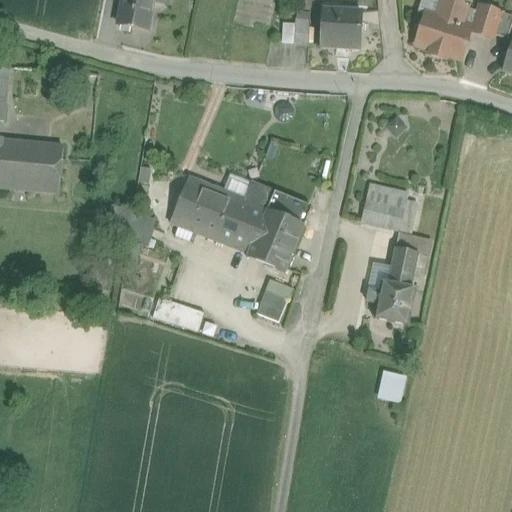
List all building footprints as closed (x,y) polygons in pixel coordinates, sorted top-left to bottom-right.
[(149,17),(152,3),(170,6),(171,0),(123,0),(119,28),(147,33),(149,17)] [(436,21),(426,17),(415,49),(432,54),(430,58),(445,62),(446,59),(461,63),(470,35),(469,34),(470,31),(462,28),(467,11),(464,10),(462,5),(450,1),(445,3),(442,3),(436,21)] [(299,24),(287,24),(287,45),(312,45),(313,13),(299,13),(299,24)] [(362,15),(322,13),(320,49),(360,51),(362,15)] [(511,43),(502,73),(511,76),(511,43)] [(2,137),(0,157),(0,189),(74,196),(78,143),(2,137)] [(247,256),(266,212),(188,180),(170,224),(247,256)] [(361,224),(406,234),(409,220),(417,222),(418,217),(409,215),(414,193),(370,184),(361,224)] [(289,221),(266,212),(246,261),(284,275),(304,227),(289,221)] [(416,267),(393,262),(391,272),(389,282),(388,287),(410,292),(416,267)] [(391,272),(370,268),(367,281),(364,295),(368,296),(369,293),(379,295),(382,281),(382,280),(389,282),(391,272)] [(258,314),(282,324),(297,289),(273,280),(258,314)] [(410,292),(388,287),(389,282),(382,280),(382,281),(379,295),(377,307),(374,321),(408,328),(415,293),(410,292)] [(379,295),(369,293),(368,296),(367,305),(377,307),(379,295)] [(158,324),(207,324),(207,305),(158,306),(158,324)] [(382,399),(406,405),(412,376),(388,371),(382,399)]
